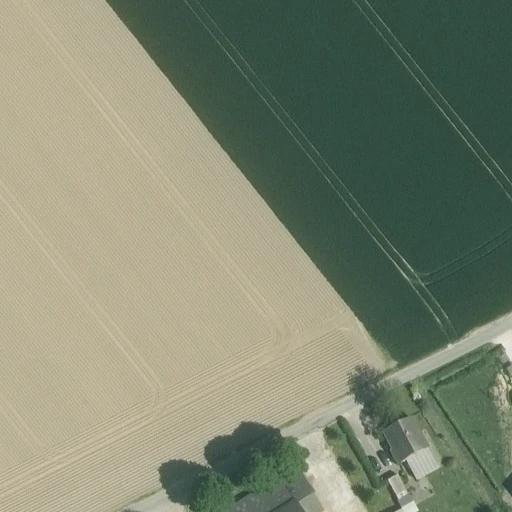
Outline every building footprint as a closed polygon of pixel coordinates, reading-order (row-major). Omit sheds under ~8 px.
[(411,419),(384,433),(393,451),(391,452),(399,466),(409,460),(428,451),(411,419)] [(428,451),(409,460),(419,478),(438,468),(428,451)] [(228,511),(287,511),(297,506),(297,505),(312,497),(315,495),(298,468),(228,511)] [(397,476),(387,482),(398,502),(408,496),(397,476)] [(374,488),(386,511),(395,511),(401,509),(387,482),(374,488)] [(297,506),(300,511),(320,511),(321,511),(312,497),(297,505),(297,506)]
